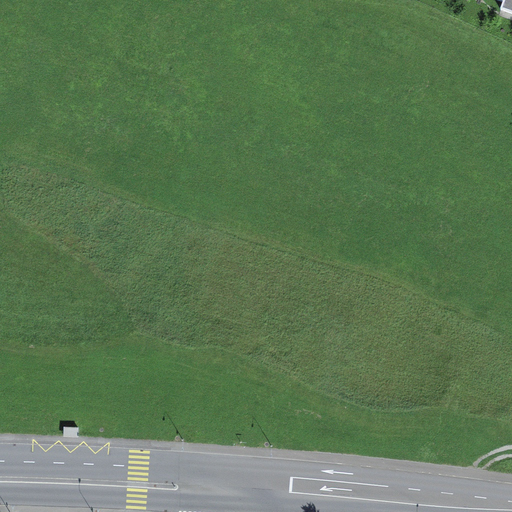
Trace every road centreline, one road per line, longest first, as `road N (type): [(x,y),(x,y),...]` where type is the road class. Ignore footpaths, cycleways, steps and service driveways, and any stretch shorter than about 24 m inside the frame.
road 1 (secondary): [(0,495),(175,501),(274,483)]
road 2 (secondary): [(274,483),(178,468),(0,462)]
road 3 (secondary): [(274,483),(511,504)]
